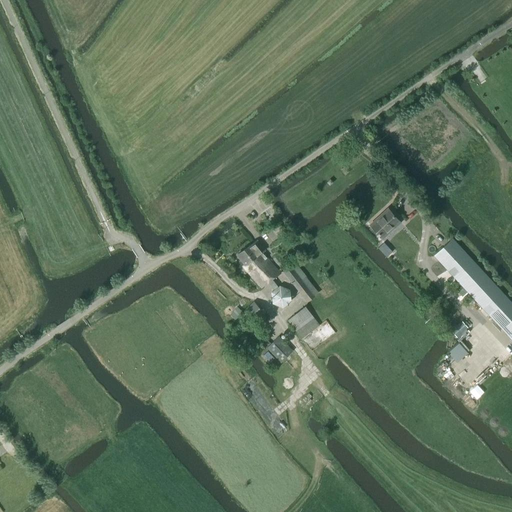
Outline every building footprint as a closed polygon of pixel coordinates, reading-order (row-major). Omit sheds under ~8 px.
[(370,225),(383,239),(401,223),(388,209),(370,225)] [(511,302),(452,238),(433,256),(511,340),(511,302)] [(237,255),(244,264),(241,266),(261,288),(268,283),(274,289),(271,292),(272,303),(282,308),(291,301),(290,289),(280,285),(277,287),(272,280),(280,274),(262,252),(264,250),(257,240),(237,255)] [(385,243),(379,249),(387,258),(393,253),(385,243)] [(307,302),(318,293),(294,263),(283,272),(307,302)] [(241,337),(265,313),(253,301),(229,325),(241,337)] [(301,339),(319,325),(305,306),(287,320),(301,339)] [(457,338),(468,328),(462,321),(450,331),(457,338)] [(293,351),(279,336),(267,348),(281,363),(293,351)]
